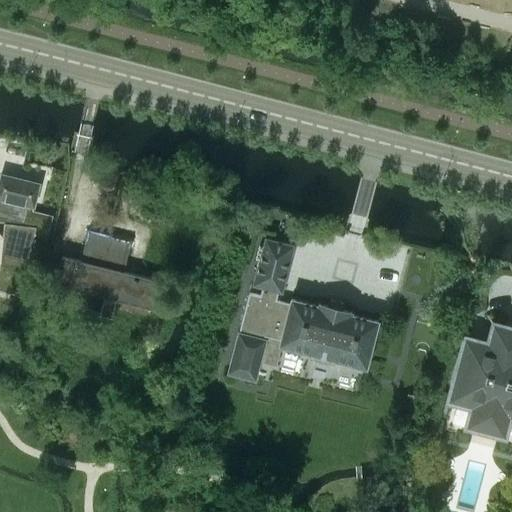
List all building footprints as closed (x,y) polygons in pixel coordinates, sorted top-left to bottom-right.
[(29,212),(30,206),(34,207),(40,183),(1,173),(0,176),(0,221),(3,223),(4,249),(1,249),(1,277),(0,276),(0,293),(18,297),(31,246),(45,249),(53,215),(52,215),(52,217),(29,212)] [(120,271),(126,242),(93,233),(86,263),(120,271)] [(343,309),(327,305),(319,303),(318,305),(291,298),(290,303),(276,299),(278,292),(281,292),(294,245),(265,238),(253,285),(262,287),(260,295),(249,292),(239,331),(238,331),(227,373),(255,380),(266,339),(264,338),(265,336),(280,340),(279,345),(311,353),(311,355),(333,361),(333,359),(366,367),(368,360),(371,361),(374,349),(371,349),(378,321),(351,314),(351,311),(343,309)] [(153,310),(159,282),(120,271),(86,263),(62,256),(55,285),(71,289),(72,285),(152,306),(152,309),(153,310)] [(511,413),(511,344),(493,339),(491,347),(468,341),(453,398),(476,404),(471,423),(501,431),(506,412),(511,413)]
